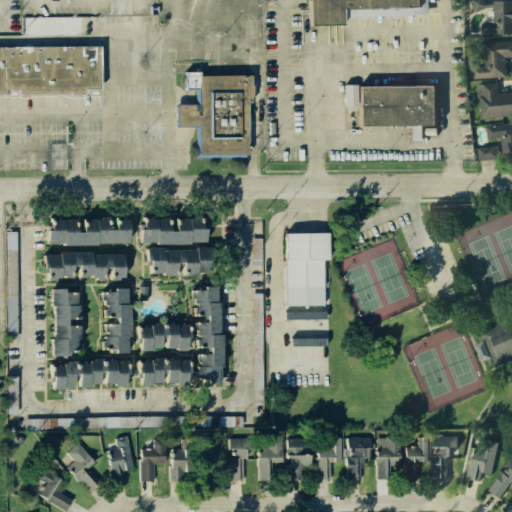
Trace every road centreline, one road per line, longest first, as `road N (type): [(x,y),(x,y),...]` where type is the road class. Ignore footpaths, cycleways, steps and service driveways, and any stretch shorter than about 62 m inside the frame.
road 1 (residential): [(0,185),(511,181)]
road 2 (residential): [(482,511),(449,501),(129,505),(106,511)]
